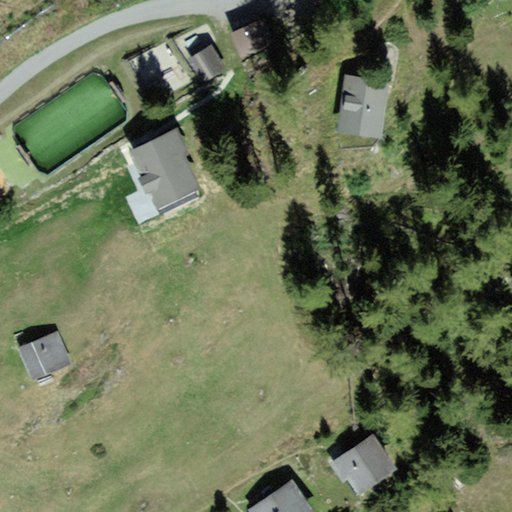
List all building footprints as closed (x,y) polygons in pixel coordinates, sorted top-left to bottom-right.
[(247,34),(235,43),(243,55),(256,47),(247,34)] [(219,66),(209,50),(204,53),(207,58),(197,64),(204,76),(219,66)] [(382,85),(350,80),(343,124),(376,128),(382,85)] [(146,189),(153,185),(159,198),(191,183),(176,154),(183,150),(174,132),(158,140),(159,142),(137,153),(147,173),(140,176),(146,189)] [(55,333),(22,345),(35,376),(68,361),(55,333)] [(373,434),(327,462),(339,482),(346,478),(357,496),(397,472),(373,434)] [(314,511),(293,480),(247,510),(248,511),(314,511)]
